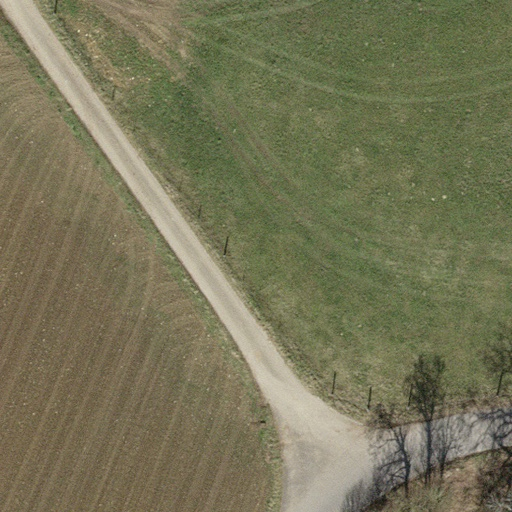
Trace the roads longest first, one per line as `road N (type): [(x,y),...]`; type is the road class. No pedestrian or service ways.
road 1 (track): [(18,0),(349,481)]
road 2 (unclassified): [(511,434),(463,438),(349,481),(321,511)]
